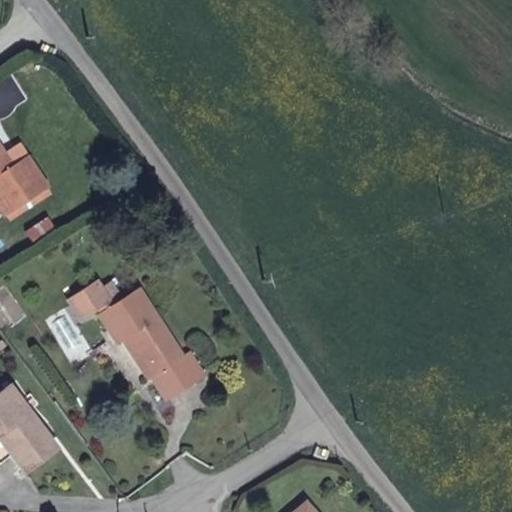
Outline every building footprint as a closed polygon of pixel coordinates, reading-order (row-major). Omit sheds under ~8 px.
[(12,167),(0,148),(0,207),(5,215),(46,187),(26,157),(12,167)] [(101,314),(112,306),(96,281),(66,299),(78,316),(97,308),(101,314)] [(137,290),(112,306),(101,314),(98,315),(116,342),(119,341),(127,335),(153,375),(150,377),(166,400),(199,378),(184,354),(180,356),(137,290)] [(48,324),(71,363),(91,352),(68,312),(48,324)] [(127,335),(119,341),(145,380),(150,377),(153,375),(127,335)] [(189,351),(184,354),(199,378),(204,374),(189,351)] [(0,443),(10,456),(23,473),(55,448),(8,386),(0,391),(0,443)] [(0,464),(10,456),(0,443),(0,464)]
